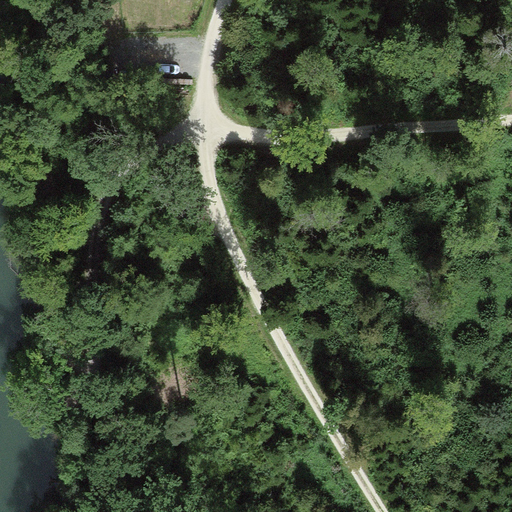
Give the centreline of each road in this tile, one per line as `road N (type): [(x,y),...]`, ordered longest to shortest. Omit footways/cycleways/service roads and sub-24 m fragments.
road 1 (track): [(384,511),(266,309),(216,192),(206,123),(212,37),(227,0)]
road 2 (track): [(206,123),(269,138),(511,124)]
road 3 (track): [(95,254),(123,511)]
road 4 (track): [(206,123),(144,154),(107,189),(95,254)]
